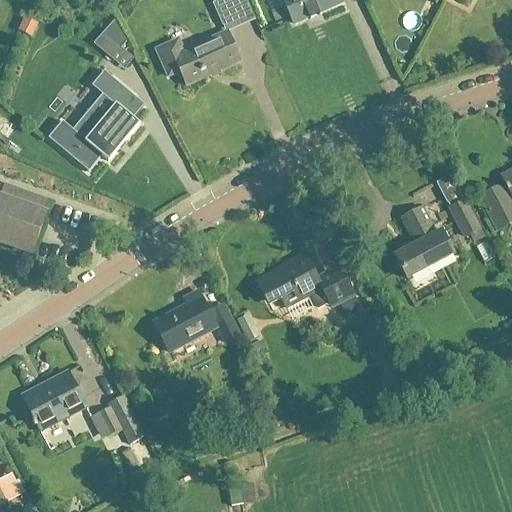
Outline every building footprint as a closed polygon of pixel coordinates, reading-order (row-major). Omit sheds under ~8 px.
[(222,0),(213,4),(223,27),(236,22),(226,0),(222,0)] [(340,0),(283,0),(294,25),(342,4),(340,0)] [(168,78),(180,73),(187,87),(241,62),(228,33),(178,55),(172,43),(156,51),(168,78)] [(63,122),(48,139),(88,173),(102,156),(108,162),(140,125),(133,119),(145,106),(105,72),(93,86),(101,94),(71,129),(63,122)] [(511,171),(502,177),(506,185),(480,199),(491,220),(511,208),(511,207),(511,205),(511,203),(511,171)] [(0,244),(32,255),(46,215),(43,213),(47,201),(4,186),(0,196),(0,244)] [(481,230),(472,215),(464,199),(452,205),(447,208),(464,240),(481,230)] [(415,246),(395,257),(407,280),(454,256),(442,232),(437,235),(423,209),(402,220),(415,246)] [(292,264),(269,277),(257,283),(268,303),(280,297),(286,309),(307,298),(313,308),(313,309),(318,310),(329,304),(332,308),(338,305),(355,296),(341,270),(339,266),(326,273),(316,278),(304,256),(291,263),(292,264)] [(239,337),(221,304),(208,312),(198,292),(185,299),(189,307),(153,326),(168,354),(218,327),(226,343),(239,337)] [(68,374),(22,398),(41,432),(87,408),(68,374)] [(124,397),(116,401),(108,405),(109,409),(95,416),(106,438),(122,430),(130,444),(144,437),(124,397)] [(183,439),(159,450),(165,470),(186,462),(185,460),(190,458),(183,439)] [(12,505),(29,497),(18,475),(1,483),(12,505)]
